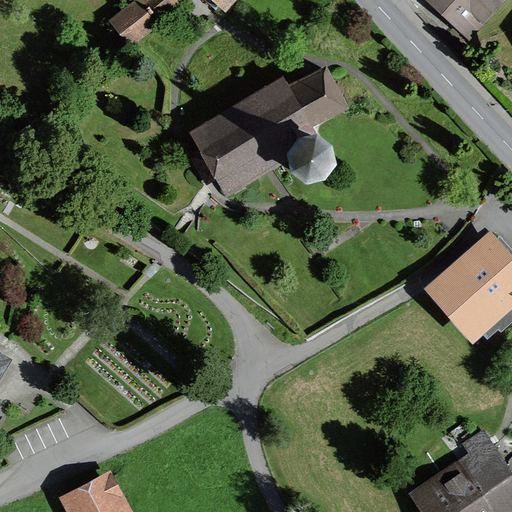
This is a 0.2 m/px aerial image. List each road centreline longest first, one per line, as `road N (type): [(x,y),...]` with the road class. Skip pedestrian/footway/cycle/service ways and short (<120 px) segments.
road 1 (unclassified): [(0,156),(178,264),(241,314),(257,340),(245,383)]
road 2 (unclassified): [(245,383),(415,285),(480,223),(497,216),(511,222)]
road 3 (unclassified): [(245,383),(0,494)]
road 4 (tertiary): [(374,0),(511,147)]
road 5 (unclassified): [(245,383),(248,419),(280,511)]
